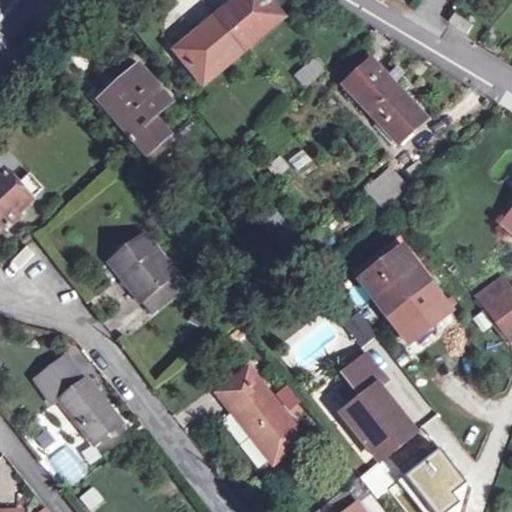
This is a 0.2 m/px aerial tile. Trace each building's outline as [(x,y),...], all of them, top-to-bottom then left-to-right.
[(267,0),(227,0),(215,11),(243,44),(279,14),(267,0)] [(243,44),(215,11),(177,42),(204,76),(243,44)] [(472,22),(455,12),(449,22),(466,32),(472,22)] [(317,57),(297,73),(307,84),(327,68),(317,57)] [(375,60),(347,82),(395,143),(424,120),(375,60)] [(144,149),(164,133),(151,117),(171,101),(141,63),(101,95),(144,149)] [(362,190),(381,212),(409,187),(391,165),(362,190)] [(4,173),(0,177),(0,231),(5,227),(8,230),(23,215),(21,212),(32,202),(4,173)] [(284,241),(296,233),(277,208),(265,217),(284,241)] [(296,233),(284,241),(296,259),(309,249),(296,233)] [(109,262),(149,311),(181,285),(142,235),(109,262)] [(352,269),(359,277),(402,245),(394,236),(352,269)] [(402,245),(359,277),(410,341),(452,308),(402,245)] [(478,294),(486,304),(510,285),(502,275),(478,294)] [(511,287),(510,285),(486,304),(511,338),(511,337),(511,287)] [(358,345),(374,334),(359,312),(343,323),(358,345)] [(350,383),(361,396),(350,405),(340,412),(378,460),(414,431),(377,384),(384,379),(365,355),(342,373),(350,383)] [(55,401),(77,384),(60,360),(31,382),(50,406),(55,401)] [(303,437),(247,368),(217,392),(272,462),(303,437)] [(55,401),(90,447),(117,427),(81,381),(77,384),(55,401)] [(350,405),(361,396),(350,383),(340,391),(350,405)] [(276,393),(287,409),(299,401),(288,385),(276,393)] [(458,432),(468,425),(451,401),(441,408),(458,432)] [(65,442),(46,458),(66,482),(85,466),(65,442)] [(449,511),(460,504),(451,493),(464,482),(438,449),(429,457),(421,448),(416,453),(397,467),(431,511),(449,511)] [(89,511),(92,511),(105,503),(93,486),(78,497),(89,511)] [(361,511),(354,502),(341,511),(361,511)]
